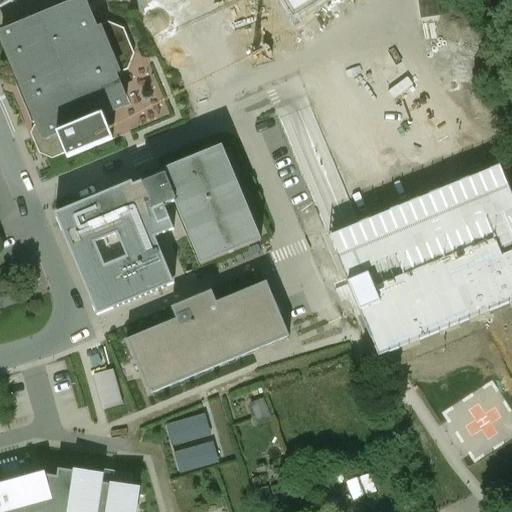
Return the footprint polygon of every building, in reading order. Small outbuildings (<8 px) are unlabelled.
[(79,0),(75,0),(1,32),(39,124),(46,141),(57,136),(103,117),(125,108),(113,77),(127,71),(134,55),(124,30),(108,24),(93,30),(79,0)] [(280,0),(296,25),(337,0),(280,0)] [(103,117),(57,136),(62,149),(65,158),(112,139),(103,117)] [(46,141),(39,124),(36,132),(43,150),(51,154),(62,149),(57,136),(46,141)] [(175,203),(201,266),(261,242),(222,148),(162,172),(164,176),(175,203)] [(511,309),(511,197),(500,169),(338,238),(391,361),(511,309)] [(164,176),(142,184),(154,213),(164,208),(175,203),(164,176)] [(132,184),(56,216),(98,317),(173,286),(153,238),(173,230),(164,208),(154,213),(142,184),(133,188),(132,184)] [(175,320),(125,340),(148,396),(289,338),(265,282),(216,303),(211,291),(195,298),(197,302),(187,306),(185,301),(170,308),(175,320)] [(107,409),(126,403),(115,368),(96,374),(107,409)] [(0,511),(140,511),(143,487),(132,477),(107,476),(60,470),(57,478),(49,478),(43,472),(0,484),(0,511)]
